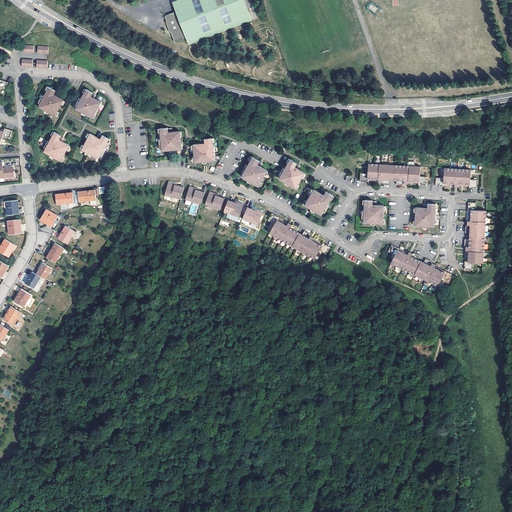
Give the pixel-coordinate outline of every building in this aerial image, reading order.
[(176,40),(187,36),(189,43),(252,19),(245,0),(172,0),(176,10),(166,14),(165,15),(167,19),(168,20),(169,22),(168,24),(168,25),(169,27),(171,27),(172,30),(172,31),(175,40),(176,40)] [(368,8),(374,12),(377,8),(371,4),(368,8)] [(48,87),(38,107),(55,116),(64,100),(56,95),(54,94),(56,90),(48,87)] [(86,89),(75,109),(92,118),(101,102),(93,98),(91,97),(92,93),(86,89)] [(0,142),(1,143),(4,134),(10,136),(13,128),(5,125),(5,126),(4,128),(0,126),(0,142)] [(168,128),(160,129),(162,152),(180,150),(179,131),(172,132),(170,132),(169,132),(168,132),(168,128)] [(54,132),(43,152),(61,161),(69,145),(62,141),(59,140),(61,136),(54,132)] [(90,133),(82,150),(98,159),(109,139),(102,135),(100,139),(98,138),(90,133)] [(200,144),(194,144),(196,163),(214,161),(211,139),(204,140),(204,143),(203,143),(202,143),(200,144)] [(253,156),(242,175),(259,185),(268,169),(261,166),(260,165),(259,164),(258,164),(260,160),(253,156)] [(291,159),(280,178),(296,187),(305,172),(299,169),(297,168),(296,167),(295,167),(297,162),(291,159)] [(3,162),(0,161),(0,177),(14,177),(13,167),(3,168),(3,162)] [(396,180),(396,184),(403,184),(403,183),(406,183),(408,183),(408,182),(408,180),(419,181),(419,182),(418,184),(427,184),(427,176),(421,176),(422,166),(416,166),(408,166),(369,164),(368,173),(360,173),(360,181),(367,181),(367,180),(368,178),(378,179),(378,180),(378,182),(380,182),(383,182),(383,183),(390,184),(390,179),(396,180)] [(470,185),(470,187),(477,188),(477,180),(471,180),(472,169),(444,168),(444,177),(436,177),(436,185),(444,185),(444,184),(444,182),(454,183),(454,184),(454,186),(456,186),(459,186),(459,185),(459,183),(470,184),(470,185)] [(166,186),(164,197),(179,201),(181,190),(176,188),(175,188),(166,186)] [(79,191),(80,200),(97,199),(96,189),(79,191)] [(321,192),(315,189),(306,204),(322,214),(334,195),(327,191),(325,194),(324,194),(322,193),(321,192)] [(187,190),(184,202),(199,206),(202,194),(197,193),(195,192),(187,190)] [(73,192),(56,193),(57,203),(68,202),(74,201),(73,192)] [(215,198),(208,195),(204,206),(219,211),(223,200),(217,198),(215,198)] [(18,199),(6,200),(7,214),(17,213),(16,207),(17,207),(19,207),(18,199)] [(364,199),(363,221),(382,222),(383,205),(376,204),(374,204),(373,204),(371,204),(372,200),(364,199)] [(226,202),(222,213),(238,218),(242,208),(234,205),(232,204),(226,202)] [(416,207),(415,225),(434,226),(435,204),(428,203),(428,208),(426,207),(425,207),(423,207),(416,207)] [(465,260),(465,268),(472,269),(473,261),(483,262),(486,211),(476,210),(476,203),(468,203),(468,211),(469,211),(471,211),(470,221),(469,221),(467,221),(467,223),(467,225),(466,226),(465,232),(470,232),(469,239),(465,239),(465,245),(466,246),(466,248),(466,250),(467,250),(469,250),(468,260),(466,260),(465,260)] [(47,208),(41,219),(47,223),(48,221),(49,220),(54,223),(58,216),(47,208)] [(245,209),(241,220),(257,226),(261,215),(253,212),(251,212),(245,209)] [(268,221),(274,224),(270,232),(316,259),(321,250),(326,253),(330,246),(323,243),(323,244),(322,245),(313,240),(314,239),(314,237),(312,236),(310,235),(310,233),(305,230),(303,234),(297,231),(299,227),(294,224),(292,225),(290,224),(288,223),(288,224),(287,226),(278,221),(279,219),(279,218),(272,214),(268,221)] [(21,219),(8,220),(10,233),(19,232),(19,227),(20,227),(21,227),(21,219)] [(66,225),(58,237),(67,243),(75,230),(71,228),(66,225)] [(5,238),(0,246),(0,250),(6,254),(9,249),(12,251),(16,244),(5,238)] [(64,248),(55,242),(47,257),(55,262),(64,248)] [(395,254),(391,263),(437,285),(441,276),(448,280),(451,273),(444,270),(443,271),(434,267),(434,265),(435,264),(433,263),(431,262),(431,261),(425,258),(424,262),(418,259),(419,255),(414,253),(412,253),(411,252),(409,252),(408,253),(408,254),(398,250),(399,248),(392,245),(389,251),(395,254)] [(0,259),(0,269),(0,270),(2,271),(4,272),(9,265),(0,259)] [(43,262),(36,273),(41,276),(45,279),(52,267),(43,262)] [(36,273),(32,271),(25,283),(28,285),(34,288),(41,276),(36,273)] [(22,288),(14,301),(24,307),(31,294),(22,288)] [(11,306),(4,318),(13,324),(21,311),(11,306)] [(0,324),(0,339),(2,341),(9,329),(0,324)] [(9,398),(12,393),(5,389),(2,394),(9,398)]
